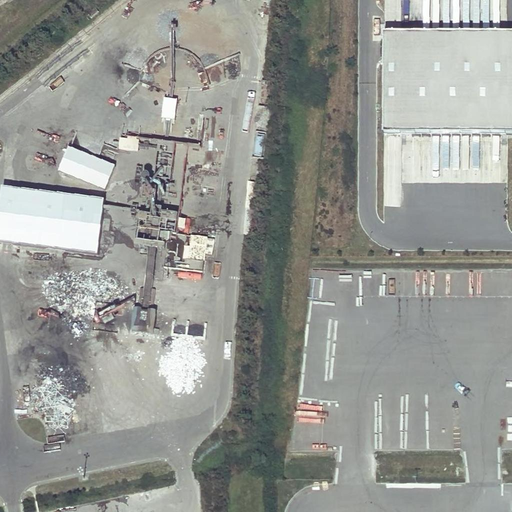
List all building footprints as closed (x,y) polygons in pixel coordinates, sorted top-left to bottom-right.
[(89,15),(90,16),(91,18),(99,12),(96,9),(89,15)] [(511,32),(384,32),(384,133),(511,133),(511,32)] [(192,103),(162,100),(160,116),(171,118),(170,128),(189,131),(192,103)] [(138,152),(139,138),(119,137),(118,151),(138,152)] [(117,171),(116,170),(114,169),(114,168),(68,150),(59,172),(108,192),(111,184),(108,182),(111,177),(114,178),(117,171)] [(0,191),(0,245),(99,254),(104,198),(0,189),(0,191)] [(169,234),(169,232),(160,230),(158,242),(167,243),(168,234),(169,234)] [(186,236),(177,235),(169,234),(168,234),(167,243),(164,268),(172,269),(188,271),(203,272),(204,262),(183,259),(186,236)] [(133,328),(154,329),(155,311),(134,310),(133,328)]
